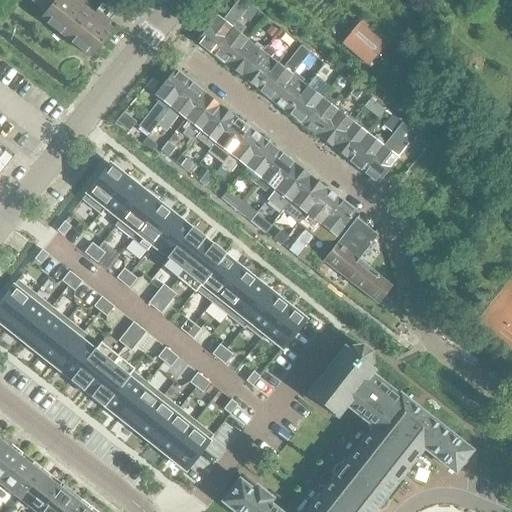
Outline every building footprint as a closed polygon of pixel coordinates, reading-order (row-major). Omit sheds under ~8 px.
[(30,0),(44,11),(39,18),(89,58),(113,29),(107,25),(110,21),(106,17),(112,8),(103,1),(93,13),(83,5),(85,1),(83,0),(30,0)] [(239,0),(232,10),(240,16),(248,6),(241,0),(239,0)] [(248,6),(240,16),(248,23),(257,13),(248,6)] [(195,42),(210,53),(234,24),(224,17),(221,21),(215,16),(195,42)] [(210,53),(226,66),(246,40),(239,35),(245,27),(237,21),(234,24),(210,53)] [(384,45),(358,23),(341,43),(367,67),(384,45)] [(271,39),(273,36),(278,31),(271,25),(264,34),(271,39)] [(278,31),(273,36),(280,42),(287,33),(280,28),(278,31)] [(226,66),(241,77),(264,48),(256,42),(253,46),(246,40),(226,66)] [(241,77),(256,89),(276,64),(269,58),(274,52),(266,46),(264,49),(264,48),(241,77)] [(293,72),(300,63),(309,52),(300,46),(282,69),(276,64),(256,89),(271,101),(293,72)] [(309,52),(300,63),(308,70),(317,60),(309,52)] [(155,124),(189,82),(174,70),(154,95),(160,99),(138,126),(148,134),(155,124)] [(271,101),(286,113),(306,87),(300,83),(303,79),(293,72),(271,101)] [(286,113),(301,125),(326,94),(325,94),(330,88),(315,76),(306,87),(286,113)] [(185,119),(205,94),(189,82),(155,124),(165,132),(179,114),(185,119)] [(350,94),(365,106),(371,99),(355,86),(350,94)] [(191,140),(219,105),(205,94),(185,119),(191,124),(183,133),(191,140)] [(301,125),(316,137),(336,111),(345,101),(338,96),(334,101),(326,94),(301,125)] [(371,99),(365,106),(363,108),(379,120),(385,111),(371,99)] [(210,148),(234,117),(219,105),(191,140),(192,141),(183,152),(181,154),(180,156),(185,160),(188,157),(191,159),(203,142),(210,148)] [(316,137),(331,148),(353,120),(344,113),(342,116),(336,111),(316,137)] [(136,122),(123,112),(115,121),(129,131),(136,122)] [(383,126),(391,133),(392,133),(400,122),(392,115),(383,126)] [(249,129),(234,117),(210,148),(207,152),(222,164),(249,129)] [(331,148),(346,160),(366,135),(359,130),(361,127),(353,120),(331,148)] [(384,143),(361,172),(376,184),(396,158),(389,153),(399,139),(406,145),(415,134),(400,122),(392,133),(391,133),(384,143)] [(244,166),(264,141),(249,129),(222,164),(219,168),(213,175),(214,176),(221,167),(229,173),(239,162),(244,166)] [(346,160),(361,172),(384,143),(380,140),(381,139),(375,134),(372,139),(366,135),(346,160)] [(146,136),(141,142),(151,150),(156,144),(146,136)] [(255,184),(279,153),(264,141),(244,166),(250,171),(245,177),(255,184)] [(175,163),(180,156),(181,154),(167,143),(160,151),(175,163)] [(275,190),(294,165),(279,153),(255,184),(264,192),(269,186),(275,190)] [(180,167),(190,174),(195,168),(185,160),(180,167)] [(109,164),(81,200),(99,214),(127,178),(109,164)] [(282,212),(310,177),(294,165),(275,190),(281,195),(264,215),(273,223),(282,211),(282,212)] [(205,185),(212,176),(207,172),(199,181),(205,185)] [(304,213),(324,188),(310,177),(282,212),(297,223),(305,214),(304,213)] [(127,178),(99,214),(100,214),(104,209),(119,220),(114,226),(115,226),(143,191),(127,178)] [(317,228),(339,200),(324,188),(304,213),(305,214),(312,219),(309,223),(317,228)] [(221,199),(235,210),(243,201),(228,190),(221,199)] [(143,191),(115,226),(131,239),(159,203),(143,191)] [(355,212),(354,212),(339,200),(317,228),(313,233),(329,246),(355,212)] [(243,201),(235,210),(250,222),(257,213),(243,201)] [(159,203),(131,239),(146,251),(174,215),(159,203)] [(174,215),(146,251),(148,252),(150,250),(163,262),(160,266),(161,267),(191,229),(174,215)] [(355,219),(322,261),(377,304),(391,286),(367,267),(367,266),(358,258),(376,235),(355,219)] [(64,221),(57,231),(63,236),(70,226),(64,221)] [(191,229),(161,267),(177,279),(207,241),(202,238),(203,237),(192,229),(191,229)] [(298,255),(303,248),(302,247),(311,236),(304,230),(290,248),(298,255)] [(281,245),(287,236),(280,231),(274,239),(281,245)] [(207,241),(177,279),(193,292),(223,254),(212,245),(207,241)] [(91,243),(84,253),(90,258),(98,248),(91,243)] [(298,255),(297,256),(304,261),(311,251),(305,246),(303,248),(298,255)] [(98,248),(90,258),(97,263),(104,253),(98,248)] [(42,250),(34,259),(40,264),(48,254),(42,250)] [(223,254),(193,292),(194,292),(195,291),(211,303),(239,267),(223,254)] [(239,267),(211,303),(227,315),(255,279),(239,267)] [(123,269),(116,278),(122,283),(130,274),(123,269)] [(69,271),(61,281),(68,286),(75,276),(69,271)] [(130,274),(122,283),(129,288),(136,279),(130,274)] [(75,276),(68,286),(74,291),(82,281),(75,276)] [(255,279),(227,315),(243,328),(271,292),(255,279)] [(17,280),(0,302),(0,324),(7,330),(35,294),(17,280)] [(163,285),(155,294),(162,299),(169,290),(163,285)] [(169,290),(162,299),(168,304),(176,295),(169,290)] [(271,292),(243,328),(244,329),(245,327),(260,339),(287,305),(271,292)] [(35,294),(7,330),(23,343),(51,307),(35,294)] [(155,294),(148,303),(154,308),(162,299),(155,294)] [(101,297),(93,306),(100,311),(107,302),(101,297)] [(162,299),(154,308),(160,313),(168,304),(162,299)] [(107,302),(100,311),(106,316),(114,307),(107,302)] [(287,305),(260,339),(261,340),(264,336),(281,349),(305,319),(287,305)] [(51,307),(23,343),(39,355),(67,320),(51,307)] [(187,319),(180,329),(186,334),(194,324),(187,319)] [(67,320),(39,355),(55,368),(83,332),(67,320)] [(133,322),(125,332),(132,336),(139,327),(133,322)] [(194,324),(186,334),(192,339),(200,329),(194,324)] [(139,327),(132,336),(138,342),(146,332),(139,327)] [(83,332),(55,368),(71,381),(100,343),(100,342),(98,344),(83,332)] [(125,332),(118,341),(124,346),(132,336),(125,332)] [(132,336),(124,346),(131,351),(138,342),(132,336)] [(71,381),(82,390),(86,393),(116,356),(100,343),(71,381)] [(219,345),(212,354),(218,359),(225,350),(219,345)] [(238,480),(221,502),(234,511),(371,511),(374,509),(377,509),(381,509),(384,507),(386,505),(387,502),(386,498),(384,495),(422,447),(453,472),(454,472),(460,464),(463,465),(466,462),(464,458),(470,451),(470,450),(398,394),(397,395),(368,373),(371,369),(366,365),(369,362),(367,352),(360,346),(350,348),(347,351),(343,348),(306,394),(335,416),(344,405),(372,427),(343,464),(341,463),(339,464),(336,464),(334,466),(333,468),(332,471),(333,474),(334,476),(305,511),(278,511),(267,503),(271,499),(256,487),(252,491),(238,480)] [(165,347),(157,357),(164,362),(171,352),(165,347)] [(225,350),(218,359),(224,364),(232,355),(225,350)] [(171,352),(164,362),(170,367),(178,357),(171,352)] [(116,356),(86,393),(91,397),(90,397),(102,406),(103,406),(132,369),(116,356)] [(132,369),(103,406),(119,419),(147,383),(132,371),(133,369),(132,369)] [(253,371),(245,381),(252,386),(259,376),(253,371)] [(197,373),(189,382),(196,387),(203,378),(197,373)] [(203,378),(196,387),(202,392),(210,383),(203,378)] [(147,383),(119,419),(135,431),(163,396),(147,383)] [(163,396),(135,431),(151,444),(179,408),(163,396)] [(231,400),(223,409),(229,414),(237,405),(231,400)] [(179,408),(151,444),(166,457),(195,421),(179,408)] [(195,421),(166,457),(184,471),(213,435),(195,421)] [(0,481),(20,456),(9,448),(11,445),(3,438),(0,441),(0,481)] [(0,481),(0,485),(17,499),(41,468),(33,462),(30,465),(20,456),(0,481)] [(17,499),(33,511),(38,511),(58,487),(48,479),(50,475),(41,468),(17,499)] [(38,511),(70,511),(81,499),(72,493),(69,496),(58,487),(38,511)] [(81,499),(70,511),(89,511),(86,509),(89,506),(81,499)]
